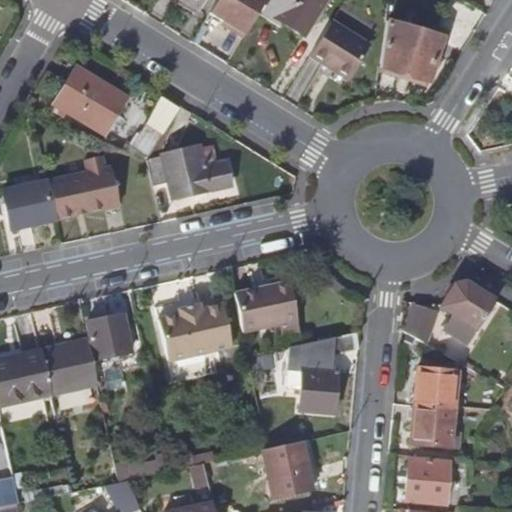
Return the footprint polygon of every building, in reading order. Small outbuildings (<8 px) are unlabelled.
[(178,0),(196,11),(202,0),(178,0)] [(241,41),(264,0),(217,0),(208,16),(227,27),(224,31),(241,41)] [(272,0),(264,14),(301,36),(323,0),(272,0)] [(471,0),(486,9),(491,0),(471,0)] [(386,23),(380,70),(428,85),(443,42),(386,23)] [(370,48),(331,24),(309,59),(348,83),(370,48)] [(102,131),(124,95),(72,64),(49,99),(102,131)] [(141,153),(157,130),(143,120),(127,142),(141,153)] [(144,157),(149,181),(165,178),(169,195),(224,183),(220,162),(197,167),(192,143),(160,149),(161,153),(144,157)] [(45,177),(54,216),(71,212),(71,210),(88,206),(89,209),(121,202),(113,163),(102,165),(99,152),(82,156),(85,169),(45,177)] [(54,216),(45,177),(0,186),(0,188),(8,226),(54,216)] [(495,297),(457,274),(439,305),(476,328),(495,297)] [(233,289),(241,329),(279,321),(297,317),(288,277),(233,289)] [(220,301),(176,310),(177,314),(156,318),(165,359),(229,345),(220,301)] [(110,352),(131,348),(123,309),(85,318),(96,368),(113,365),(110,352)] [(286,345),(288,345),(302,341),(297,317),(279,321),(284,345),(286,345)] [(302,341),(288,345),(286,345),(284,385),(299,386),(297,410),(332,414),(336,371),(330,370),(332,351),(355,346),(353,330),(302,341)] [(96,385),(86,338),(40,348),(50,395),(96,385)] [(50,395),(40,348),(36,349),(46,396),(50,395)] [(0,405),(46,396),(36,349),(0,357),(0,405)] [(411,402),(449,405),(450,401),(454,369),(415,365),(411,402)] [(449,405),(411,402),(406,442),(444,445),(449,405)] [(299,439),(266,446),(262,447),(272,496),(310,487),(299,439)] [(449,456),(470,458),(471,443),(451,441),(449,456)] [(404,497),(444,501),(448,460),(408,456),(404,497)] [(130,477),(154,471),(151,459),(127,464),(130,477)] [(204,472),(202,460),(187,464),(190,475),(204,472)] [(130,477),(127,464),(114,468),(116,480),(130,477)] [(187,464),(170,468),(172,479),(190,475),(187,464)] [(213,511),(211,500),(162,511),(213,511)] [(0,505),(0,511),(16,511),(14,502),(0,505)]
